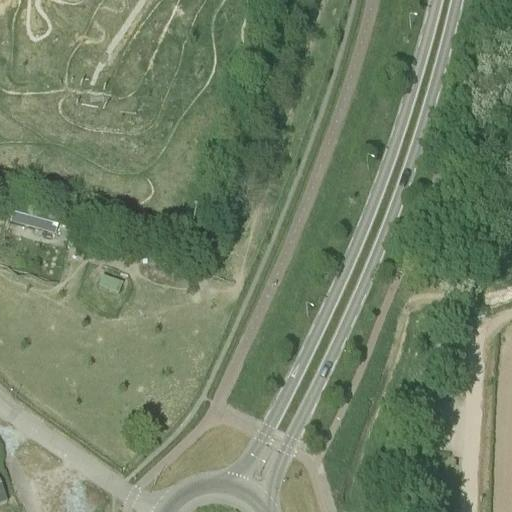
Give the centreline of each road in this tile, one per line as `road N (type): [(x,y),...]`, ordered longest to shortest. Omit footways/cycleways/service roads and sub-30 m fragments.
road 1 (secondary): [(265,508),(387,226),(457,0)]
road 2 (secondary): [(436,0),(392,150),(337,286),(249,460),(224,483)]
road 3 (unclassified): [(155,511),(0,401)]
road 4 (unclassified): [(466,511),(475,330)]
